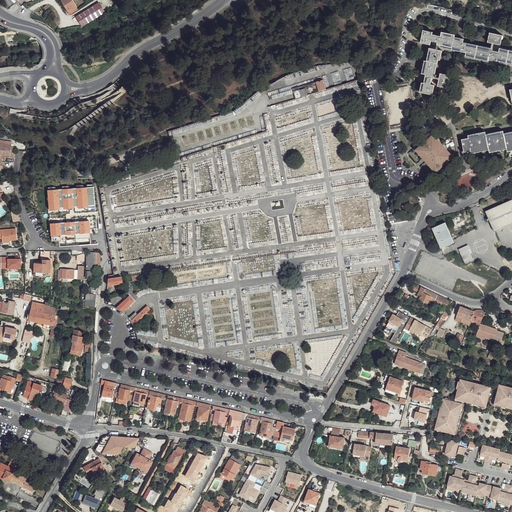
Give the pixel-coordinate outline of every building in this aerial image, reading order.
[(70,14),(77,9),(71,0),(62,0),(61,1),(70,14)] [(85,24),(104,12),(98,2),(76,17),(82,26),(85,24)] [(432,32),(423,30),(421,43),(424,43),(436,37),(436,34),(432,34),(432,32)] [(441,36),(436,34),(436,37),(424,43),(430,45),(431,41),(438,42),(438,45),(452,47),(451,50),(466,53),(466,56),(488,60),(489,57),(497,59),(497,61),(511,63),(511,50),(499,48),(499,52),(492,50),(492,48),(463,43),(464,38),(454,37),(455,35),(442,32),(441,36)] [(502,35),(489,33),(488,42),(500,44),(502,35)] [(442,50),(430,48),(427,61),(425,60),(422,73),(426,74),(424,83),(422,82),(420,92),(433,94),(434,85),(431,84),(432,77),(435,78),(435,75),(437,76),(437,74),(435,74),(439,59),(441,60),(442,50)] [(450,74),(441,72),(439,85),(448,87),(450,74)] [(326,89),(323,80),(317,81),(320,92),(326,89)] [(307,88),(300,90),(302,97),(309,95),(307,88)] [(300,90),(294,91),(296,98),(302,97),(300,90)] [(486,130),(469,134),(470,136),(463,138),(465,149),(464,150),(464,151),(464,152),(465,153),(466,153),(467,153),(467,152),(467,151),(472,150),(478,149),(479,151),(489,149),(496,148),(496,150),(506,148),(511,147),(511,131),(505,133),(504,129),(487,133),(486,130)] [(433,136),(419,148),(418,147),(417,147),(417,148),(416,149),(416,150),(416,151),(417,152),(418,152),(419,152),(420,151),(435,169),(434,170),(433,171),(433,172),(434,173),(435,173),(436,174),(437,174),(438,173),(439,172),(439,171),(438,170),(452,158),(453,158),(454,158),(455,158),(455,157),(456,155),(455,154),(454,153),(452,153),(452,154),(436,136),(437,135),(437,134),(436,133),(435,132),(434,132),(433,133),(432,134),(432,135),(433,136)] [(15,149),(11,148),(11,146),(0,144),(0,155),(2,156),(2,157),(6,158),(6,157),(10,157),(10,158),(14,159),(15,152),(15,149)] [(511,198),(485,210),(494,230),(511,222),(511,198)] [(445,222),(432,228),(441,247),(453,242),(445,222)] [(16,229),(0,229),(0,238),(2,238),(2,241),(10,240),(17,240),(16,229)] [(466,246),(458,249),(464,263),(472,260),(466,246)] [(100,252),(87,252),(86,269),(93,269),(93,265),(100,266),(100,252)] [(8,257),(3,257),(3,268),(20,269),(20,259),(8,259),(8,257)] [(42,263),(34,263),(34,272),(43,272),(50,272),(51,259),(43,260),(42,263)] [(78,270),(61,269),(60,271),(62,272),(62,278),(83,280),(85,266),(78,265),(78,270)] [(414,283),(411,288),(419,292),(421,287),(414,283)] [(432,292),(421,287),(419,292),(418,294),(421,296),(420,298),(428,302),(429,300),(432,292)] [(94,308),(97,296),(87,293),(84,306),(94,308)] [(447,300),(436,294),(433,299),(444,305),(447,300)] [(128,296),(116,308),(122,312),(128,306),(133,301),(128,296)] [(8,304),(3,303),(1,312),(12,314),(15,302),(8,301),(8,304)] [(54,319),(57,307),(33,302),(29,320),(53,325),(54,319)] [(130,308),(128,306),(122,312),(124,314),(130,308)] [(137,315),(130,321),(133,328),(151,311),(146,306),(137,315)] [(474,311),(461,306),(457,316),(461,317),(470,321),(471,320),(474,311)] [(477,310),(474,311),(471,320),(477,322),(477,321),(482,310),(477,310)] [(486,310),(482,310),(477,321),(481,323),(486,310)] [(393,314),(388,321),(390,322),(381,337),(386,339),(395,324),(398,325),(390,340),(396,343),(410,317),(400,311),(397,316),(396,316),(393,314)] [(134,313),(128,319),(130,321),(137,315),(134,313)] [(441,318),(436,325),(440,326),(444,320),(441,318)] [(390,322),(388,321),(379,336),(381,337),(390,322)] [(413,330),(427,338),(432,329),(417,321),(416,323),(413,321),(408,330),(412,332),(413,330)] [(497,329),(480,323),(477,332),(483,334),(483,336),(488,338),(493,340),(500,342),(503,332),(496,330),(497,329)] [(5,329),(0,328),(0,338),(2,339),(3,337),(14,340),(16,331),(5,328),(5,329)] [(82,331),(75,329),(72,342),(81,344),(83,337),(81,336),(82,331)] [(81,344),(72,342),(70,353),(77,354),(78,351),(82,352),(84,345),(81,344)] [(407,353),(400,350),(395,363),(420,373),(423,364),(405,356),(407,353)] [(53,368),(51,377),(58,379),(60,370),(53,368)] [(15,377),(9,375),(3,373),(2,377),(0,381),(0,388),(1,389),(7,391),(10,392),(14,380),(19,382),(21,374),(16,373),(15,377)] [(64,381),(58,380),(56,384),(60,385),(62,386),(70,388),(72,379),(65,377),(64,381)] [(404,382),(390,377),(386,388),(391,390),(390,393),(396,395),(396,392),(400,393),(404,382)] [(490,386),(459,379),(455,398),(466,401),(474,403),(477,404),(485,406),(490,386)] [(39,385),(28,381),(22,396),(28,398),(32,399),(35,400),(38,391),(40,391),(42,386),(39,385)] [(114,383),(106,381),(105,385),(104,384),(104,385),(102,396),(106,397),(106,396),(112,397),(113,393),(112,393),(113,389),(114,386),(114,384),(114,383)] [(131,387),(128,386),(121,384),(120,392),(118,398),(118,401),(126,403),(127,400),(128,400),(129,394),(130,390),(131,387)] [(497,386),(493,403),(501,405),(506,406),(511,407),(511,386),(498,384),(497,386)] [(432,391),(415,387),(412,399),(420,400),(421,399),(425,400),(430,401),(432,391)] [(57,390),(54,389),(53,392),(55,393),(52,400),(65,404),(67,398),(68,395),(57,391),(57,390)] [(147,394),(136,391),(133,400),(134,401),(133,405),(137,406),(138,404),(140,404),(141,401),(145,402),(147,394)] [(165,395),(150,391),(149,394),(149,396),(150,396),(151,397),(151,400),(150,400),(149,401),(148,404),(149,404),(148,408),(156,410),(157,406),(160,407),(160,404),(163,405),(165,397),(165,395)] [(180,402),(181,398),(168,395),(167,397),(164,412),(170,413),(170,414),(175,415),(177,405),(178,402),(180,402)] [(73,400),(67,398),(65,404),(65,405),(71,407),(73,400)] [(463,405),(442,400),(435,431),(456,436),(463,405)] [(387,405),(373,401),(370,405),(373,406),(372,411),(383,414),(387,405)] [(193,406),(182,403),(178,419),(190,421),(193,406)] [(226,409),(213,406),(212,410),(215,411),(214,415),(211,414),(210,420),(226,424),(227,418),(224,417),(226,409)] [(209,409),(199,407),(196,419),(201,420),(201,419),(207,421),(209,409)] [(429,409),(420,407),(419,412),(418,411),(418,413),(416,413),(415,419),(426,422),(429,409)] [(228,414),(231,414),(228,426),(232,427),(233,424),(239,426),(241,416),(242,413),(232,410),(229,410),(228,414)] [(258,420),(247,418),(244,430),(255,433),(258,420)] [(273,420),(264,418),(262,423),(260,435),(269,437),(273,420)] [(284,422),(277,421),(276,425),(276,428),(274,436),(280,437),(283,426),(284,422)] [(294,429),(283,426),(280,437),(279,441),(291,443),(294,429)] [(393,434),(376,433),(376,439),(376,443),(392,444),(393,438),(393,434)] [(107,436),(103,438),(96,451),(102,454),(118,455),(123,447),(134,448),(139,439),(109,436),(107,436)] [(344,437),(330,436),(329,445),(338,447),(343,448),(344,437)] [(458,443),(448,441),(447,444),(445,452),(444,455),(455,458),(455,454),(463,456),(465,449),(457,447),(458,443)] [(370,456),(372,446),(371,446),(355,444),(354,455),(361,456),(361,460),(369,461),(370,456)] [(410,449),(396,446),(395,458),(398,459),(398,460),(399,461),(400,461),(401,461),(402,460),(402,459),(403,458),(409,459),(410,449)] [(500,450),(482,446),(480,454),(486,455),(485,458),(484,462),(491,464),(492,460),(492,457),(498,458),(498,460),(502,462),(501,468),(508,470),(510,463),(511,463),(511,454),(500,452),(500,450)] [(176,452),(175,451),(165,469),(173,473),(182,455),(184,450),(178,447),(176,452)] [(153,453),(145,448),(141,455),(150,460),(153,453)] [(141,455),(138,453),(132,464),(148,472),(153,462),(150,460),(141,455)] [(245,462),(233,455),(223,473),(233,479),(241,465),(243,466),(245,462)] [(13,472),(18,462),(11,459),(8,466),(0,462),(0,477),(2,478),(3,478),(9,480),(10,480),(13,472)] [(100,460),(84,468),(87,473),(93,470),(98,478),(107,474),(100,460)] [(426,461),(422,460),(421,466),(423,467),(422,470),(422,473),(436,476),(438,465),(426,462),(426,461)] [(271,468),(256,465),(251,475),(258,478),(260,474),(269,476),(271,468)] [(286,477),(285,483),(298,487),(302,471),(293,469),(290,478),(286,477)] [(454,478),(449,477),(447,487),(451,488),(458,490),(462,491),(461,493),(465,494),(472,495),(476,496),(476,495),(480,496),(484,497),(484,496),(491,497),(491,498),(498,500),(498,501),(502,502),(509,504),(511,504),(511,492),(511,491),(511,485),(506,484),(505,490),(504,492),(500,491),(501,489),(479,483),(479,484),(479,486),(475,485),(475,483),(477,477),(470,476),(468,482),(461,480),(463,472),(456,470),(454,478)] [(27,478),(13,472),(10,480),(32,491),(35,486),(25,482),(27,478)] [(249,479),(241,493),(250,497),(254,489),(258,491),(261,485),(249,479)] [(93,507),(92,509),(96,511),(101,500),(100,500),(101,498),(103,499),(108,487),(102,484),(99,489),(98,488),(94,495),(96,496),(95,498),(86,495),(83,503),(93,507)] [(321,493),(310,489),(304,502),(310,505),(311,503),(316,505),(321,493)] [(440,490),(434,489),(432,497),(439,499),(440,490)] [(160,495),(156,492),(150,503),(154,505),(160,495)] [(273,501),(271,507),(280,511),(283,511),(290,499),(282,495),(277,504),(273,501)] [(111,505),(123,511),(127,503),(123,501),(125,499),(121,497),(120,499),(116,497),(111,505)] [(206,501),(203,505),(214,511),(215,511),(216,511),(220,507),(210,501),(209,503),(206,501)]
